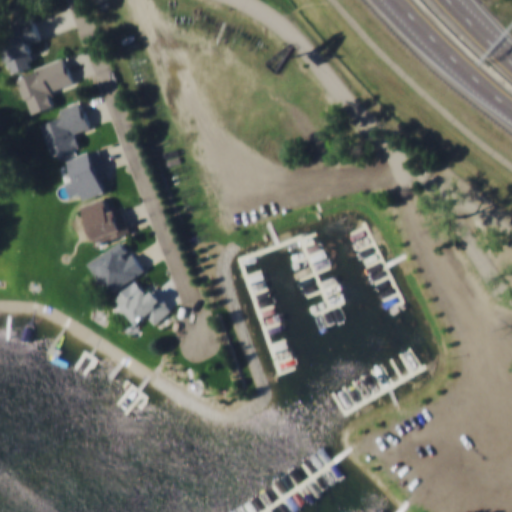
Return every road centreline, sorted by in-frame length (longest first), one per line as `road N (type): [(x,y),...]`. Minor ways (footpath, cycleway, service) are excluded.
road 1 (residential): [(238,0),(279,24),(367,121),(511,229)]
road 2 (residential): [(77,0),(195,306)]
road 3 (motorway): [(398,0),(511,108)]
